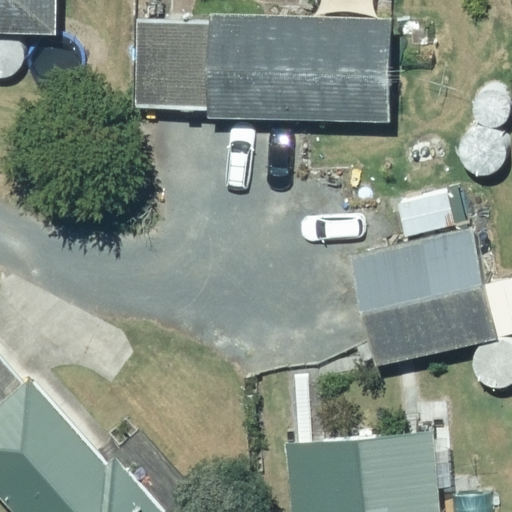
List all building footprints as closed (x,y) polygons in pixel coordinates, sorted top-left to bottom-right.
[(0,0),(0,21),(62,23),(62,0),(0,0)] [(216,106),(395,112),(397,11),(217,8),(216,106)] [(476,222),(357,250),(381,355),(502,328),(476,222)] [(0,479),(29,511),(173,511),(177,509),(123,448),(114,455),(37,369),(32,373),(0,338),(0,479)] [(448,511),(441,423),(293,435),(299,511),(448,511)]
